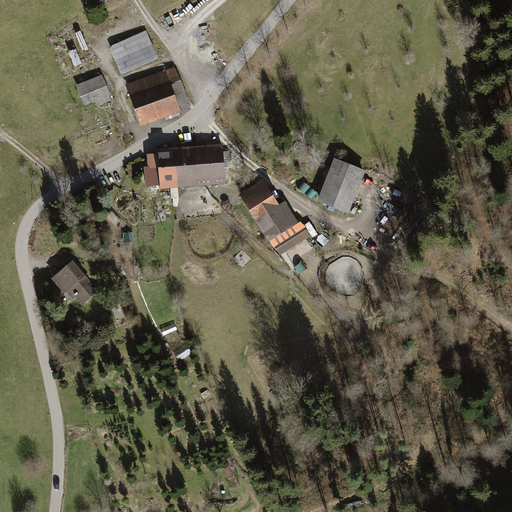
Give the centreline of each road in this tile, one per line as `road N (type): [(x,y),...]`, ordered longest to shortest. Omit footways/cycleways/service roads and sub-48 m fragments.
road 1 (unclassified): [(289,0),(198,110),(61,188),(25,228),(19,250),(58,440),(55,511)]
road 2 (track): [(198,110),(269,179),(377,247),(438,274),(511,326)]
road 3 (track): [(55,413),(145,422),(186,477)]
